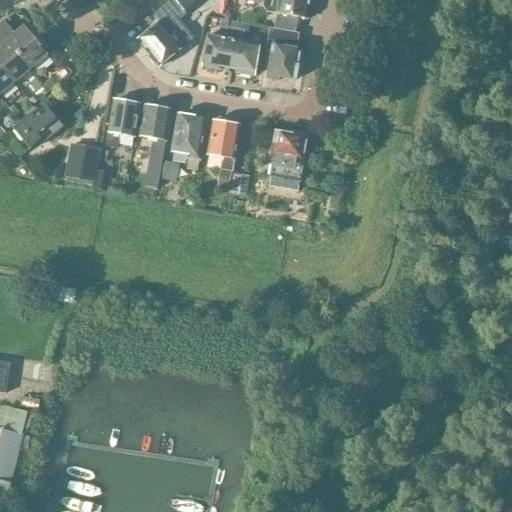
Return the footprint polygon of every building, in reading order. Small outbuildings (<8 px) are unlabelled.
[(158,67),(189,42),(194,39),(179,20),(204,0),(171,0),(154,14),(161,22),(137,41),(150,56),(148,59),(153,65),(156,64),(158,67)] [(267,13),(277,15),(274,31),(294,34),(297,19),(306,21),(309,3),(293,0),(237,0),(263,5),(262,7),(267,13)] [(221,68),(229,69),(237,23),(220,20),(218,33),(227,35),(226,39),(209,36),(203,68),(221,71),(221,68)] [(0,26),(0,34),(30,70),(34,68),(48,56),(24,27),(14,36),(4,23),(0,26)] [(237,23),(229,69),(237,70),(237,73),(254,77),(259,45),(242,42),(244,33),(248,33),(250,24),(237,23)] [(294,35),(294,34),(274,31),(270,31),(266,53),(271,54),(267,79),(279,81),(280,78),(295,80),(300,51),(295,50),(298,36),(294,35)] [(0,67),(14,84),(27,73),(30,70),(0,34),(0,67)] [(0,95),(1,95),(14,84),(0,67),(0,95)] [(43,85),(49,92),(60,84),(54,76),(43,85)] [(134,138),(140,105),(115,101),(107,147),(117,149),(119,136),(134,138)] [(165,142),(171,111),(146,107),(141,138),(165,142)] [(47,141),(62,128),(48,110),(35,121),(32,117),(15,130),(31,149),(44,138),(47,141)] [(199,163),(207,118),(195,115),(195,119),(179,117),(172,152),(188,155),(187,161),(199,163)] [(232,171),(239,127),(229,125),(227,120),(219,119),(217,123),(213,122),(208,155),(223,158),(221,169),(232,171)] [(298,192),(307,135),(291,132),(290,136),(275,133),(271,157),(274,157),(269,187),(298,192)] [(66,178),(64,186),(91,191),(93,183),(95,183),(97,171),(101,150),(98,149),(70,145),(64,178),(66,178)] [(164,162),(161,180),(176,183),(179,165),(164,162)] [(232,174),(229,194),(245,197),(249,177),(232,174)] [(0,393),(5,394),(9,364),(0,362),(0,393)] [(29,411),(41,412),(42,400),(31,399),(29,411)] [(0,494),(6,496),(20,435),(0,430),(0,494)]
